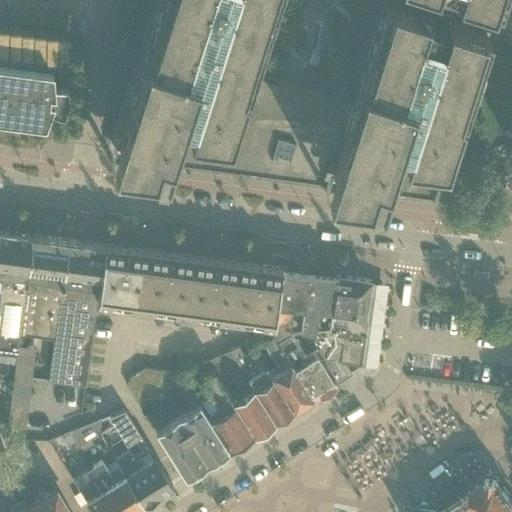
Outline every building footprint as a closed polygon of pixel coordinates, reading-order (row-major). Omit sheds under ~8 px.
[(511,0),(212,0),(161,157),(168,158),(329,180),(382,187),(434,194),(437,184),(446,154),(511,174),(511,0)] [(0,115),(0,120),(0,121),(11,122),(12,120),(12,117),(27,119),(26,121),(29,121),(29,119),(43,121),(49,106),(54,107),(54,108),(62,109),(67,96),(66,82),(66,80),(66,79),(69,79),(68,58),(68,56),(69,41),(69,35),(68,33),(58,33),(57,35),(57,39),(56,39),(56,33),(55,31),(45,31),(44,33),(44,38),(44,32),(43,30),(33,30),(32,32),(32,36),(31,36),(31,30),(30,28),(20,28),(19,30),(20,34),(19,34),(19,28),(18,26),(8,27),(7,29),(7,33),(7,27),(6,25),(0,24),(0,115)] [(0,351),(16,354),(19,333),(24,286),(31,234),(0,230),(0,351)] [(19,333),(53,338),(57,313),(58,302),(67,239),(31,234),(24,286),(19,333)] [(53,338),(47,380),(84,385),(94,313),(96,300),(98,283),(103,244),(67,239),(58,302),(57,313),(53,338)] [(96,300),(141,306),(148,250),(103,244),(98,283),(96,300)] [(141,306),(185,312),(192,256),(148,250),(141,306)] [(185,312),(229,318),(236,262),(192,256),(185,312)] [(229,318),(273,324),(280,268),(236,262),(229,318)] [(273,324),(271,333),(272,334),(276,340),(287,333),(291,304),(299,305),(304,271),(280,268),(274,313),(273,321),(273,322),(273,324)] [(300,327),(308,341),(311,338),(312,339),(326,330),(334,275),(304,271),(296,327),(300,327)] [(326,330),(312,339),(323,356),(322,357),(326,363),(337,379),(349,372),(341,360),(359,363),(362,337),(365,337),(367,323),(362,322),(363,318),(366,315),(367,309),(365,306),(366,297),(369,295),(370,288),(367,285),(368,280),(334,275),(329,313),(326,330)] [(290,331),(276,340),(312,396),(334,382),(323,365),(314,351),(306,356),(290,331)] [(266,337),(263,339),(268,350),(269,352),(276,360),(267,366),(293,408),(312,396),(276,340),(272,334),(266,337)] [(237,348),(230,351),(240,366),(253,387),(274,420),(293,408),(267,366),(267,365),(255,347),(242,355),(237,348)] [(207,361),(195,366),(201,376),(200,377),(216,402),(205,409),(229,448),(254,433),(233,400),(213,368),(212,369),(207,361)] [(240,366),(229,373),(242,394),(233,400),(254,433),(274,420),(253,387),(240,366)] [(126,386),(139,406),(185,378),(181,372),(180,373),(144,368),(128,378),(126,386)] [(229,448),(205,409),(200,401),(154,430),(184,477),(229,448)] [(108,415),(126,444),(140,435),(124,409),(108,415)] [(128,447),(114,457),(115,458),(119,465),(125,475),(143,503),(172,485),(140,435),(134,439),(141,449),(136,452),(139,457),(136,459),(128,447)] [(101,459),(91,465),(121,511),(128,511),(143,503),(125,475),(119,465),(118,466),(115,468),(109,472),(101,459)] [(79,490),(80,492),(86,501),(92,511),(121,511),(91,465),(81,472),(88,484),(79,490)] [(463,492),(461,493),(474,511),(511,511),(511,497),(496,476),(487,475),(480,480),(479,480),(476,482),(477,483),(471,487),(471,486),(469,487),(469,488),(464,492),(463,492)] [(0,511),(69,511),(54,488),(16,511),(2,511),(0,508),(0,511)] [(79,505),(86,501),(80,492),(73,496),(79,505)] [(447,503),(442,506),(446,511),(474,511),(461,493),(447,503)]
